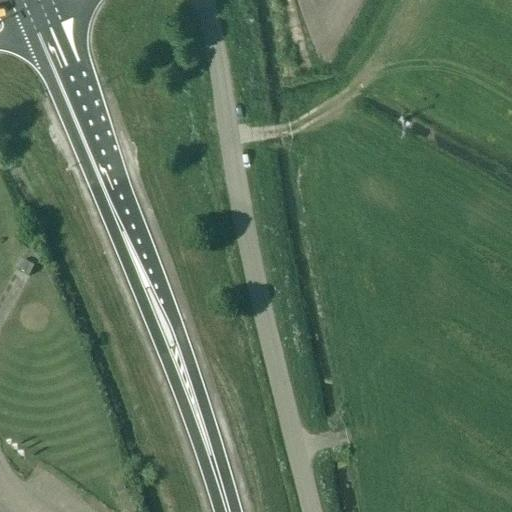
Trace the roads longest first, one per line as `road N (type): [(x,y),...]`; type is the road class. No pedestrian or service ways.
road 1 (trunk): [(225,511),(32,10)]
road 2 (unclassified): [(307,511),(202,0)]
